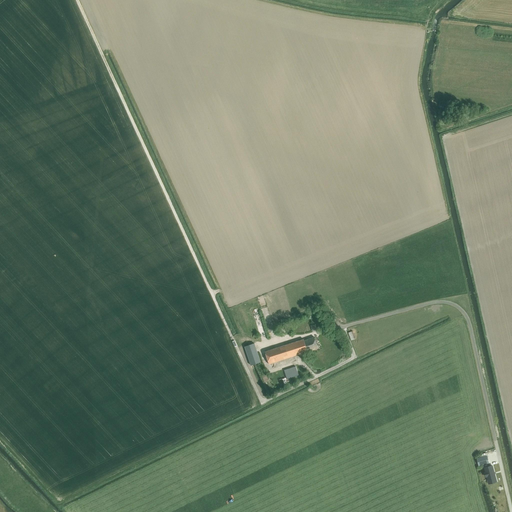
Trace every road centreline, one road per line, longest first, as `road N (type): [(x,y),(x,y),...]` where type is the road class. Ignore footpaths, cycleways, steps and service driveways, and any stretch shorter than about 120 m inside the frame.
road 1 (unclassified): [(511,511),(470,325),(459,308),(433,302),(343,326),(355,357),(262,402),(247,369)]
road 2 (track): [(247,369),(77,0)]
